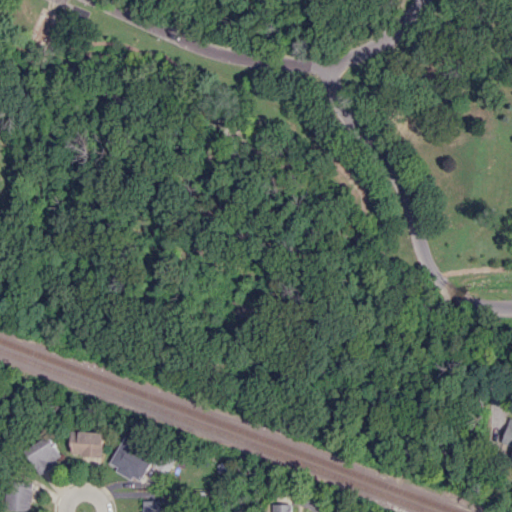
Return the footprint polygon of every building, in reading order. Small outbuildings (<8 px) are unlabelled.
[(502,442),(511,445),(511,455),(511,458),(511,457),(511,417),(510,417),(502,442)] [(70,455),(103,455),(103,431),(71,430),(70,455)] [(63,461),(51,436),(25,448),(37,473),(63,461)] [(109,466),(141,481),(153,455),(121,440),(109,466)] [(32,511),(33,481),(7,481),(6,510),(32,511)] [(160,500),(143,500),(142,511),(166,511),(166,507),(160,507),(160,500)]
